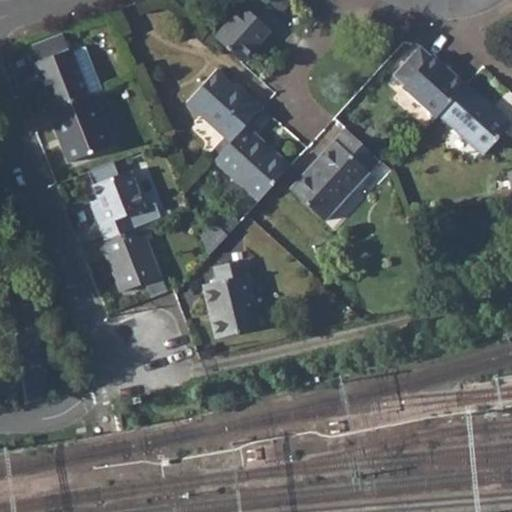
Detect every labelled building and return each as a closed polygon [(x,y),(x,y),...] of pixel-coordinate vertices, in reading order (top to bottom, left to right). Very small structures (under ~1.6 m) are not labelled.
[(216,37),(242,61),(271,29),(268,27),(279,15),(262,0),(252,0),(246,7),(244,6),(216,37)] [(34,63),(53,111),(90,97),(71,49),(70,48),(68,49),(62,33),(31,46),(37,62),(34,63)] [(83,44),(71,49),(90,97),(93,95),(102,92),(83,44)] [(405,86),(439,116),(441,114),(467,85),(435,55),(434,56),(422,45),(396,74),(407,84),(405,86)] [(189,101),(234,141),(247,127),(264,108),(240,84),(238,86),(218,69),(189,101)] [(511,125),(467,85),(441,114),(486,156),(511,128),(511,125)] [(49,112),(69,162),(113,145),(93,95),(90,97),(53,111),(49,112)] [(290,168),(247,127),(234,141),(216,161),(261,201),(290,168)] [(374,128),(365,139),(380,151),(389,140),(374,128)] [(292,189),(326,222),(381,160),(346,129),(292,189)] [(101,225),(107,241),(140,227),(134,212),(147,207),(132,169),(93,185),(101,203),(109,222),(101,225)] [(93,207),(101,225),(109,222),(101,203),(93,207)] [(101,243),(120,294),(145,285),(150,296),(167,290),(147,242),(153,240),(147,224),(140,227),(107,241),(101,243)] [(214,225),(201,238),(209,258),(228,238),(214,225)] [(206,286),(219,338),(263,328),(245,261),(217,267),(221,282),(206,286)] [(6,293),(26,404),(51,398),(32,288),(6,293)]
